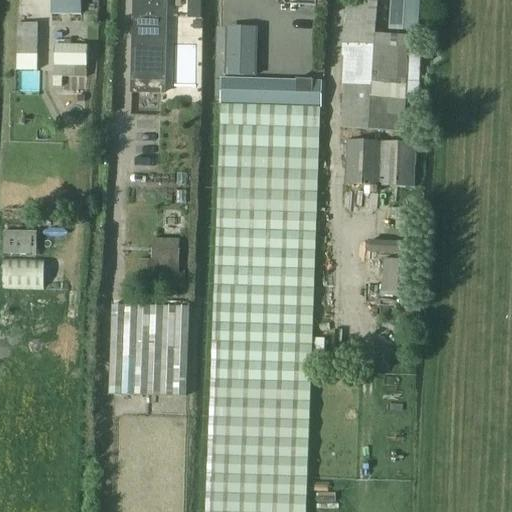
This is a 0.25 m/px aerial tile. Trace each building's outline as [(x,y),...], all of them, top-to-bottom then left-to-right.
[(82,0),(53,0),(53,14),(83,14),(82,0)] [(134,0),(131,93),(164,94),(167,0),(134,0)] [(379,3),(349,0),(348,0),(343,56),(345,56),(341,129),(402,133),(409,37),(376,35),(379,3)] [(391,0),(390,30),(418,32),(419,0),(391,0)] [(201,6),(189,6),(189,19),(201,19),(201,6)] [(38,55),(38,25),(18,25),(18,55),(38,55)] [(257,36),(227,35),(226,76),(256,76),(257,36)] [(55,67),(55,77),(63,77),(86,78),(87,68),(87,47),(56,46),(55,67)] [(411,53),(409,93),(420,94),(422,53),(411,53)] [(55,77),(54,87),(63,87),(63,77),(55,77)] [(297,81),(222,79),(222,106),(321,108),(322,82),(314,82),(314,81),(297,80),(297,81)] [(306,511),(321,108),(222,106),(206,511),(306,511)] [(348,141),(346,186),(415,188),(416,144),(348,141)] [(37,233),(5,231),(4,255),(36,256),(37,233)] [(140,262),(139,290),(157,291),(158,279),(159,279),(159,287),(184,288),(185,276),(185,274),(178,274),(179,242),(160,242),(159,263),(151,263),(140,262)] [(4,290),(44,290),(45,260),(4,259),(4,290)] [(112,306),(109,395),(187,397),(190,308),(112,306)]
